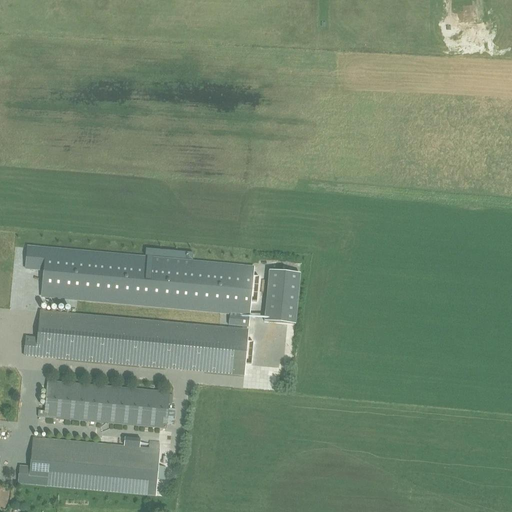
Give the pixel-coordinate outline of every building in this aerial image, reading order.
[(14,275),(13,296),(232,315),(236,271),(32,254),(30,277),(14,275)] [(269,272),(264,322),(295,325),(300,275),(299,275),(270,272),(269,272)] [(24,357),(244,376),(245,364),(251,365),(253,344),(247,344),(248,332),(40,313),(38,340),(26,339),(24,357)] [(172,404),(173,394),(169,394),(170,392),(47,382),(45,412),(39,411),(38,417),(167,428),(167,423),(174,424),(176,409),(168,408),(169,403),(172,404)] [(33,439),(31,468),(20,467),(19,484),(157,495),(160,450),(160,442),(150,441),(149,449),(33,439)]
